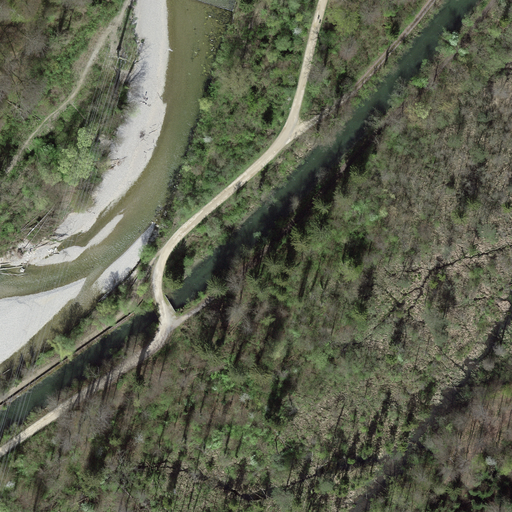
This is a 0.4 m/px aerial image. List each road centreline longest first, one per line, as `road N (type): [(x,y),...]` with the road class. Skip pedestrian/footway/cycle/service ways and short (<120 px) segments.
road 1 (unclassified): [(323,0),(282,138),(182,230),(161,260),(156,286),(171,327),(0,453)]
road 2 (track): [(492,0),(312,204),(171,327)]
road 3 (track): [(282,138),(345,97),(428,0)]
road 4 (track): [(126,0),(78,89),(19,153)]
road 5 (track): [(419,511),(511,414)]
